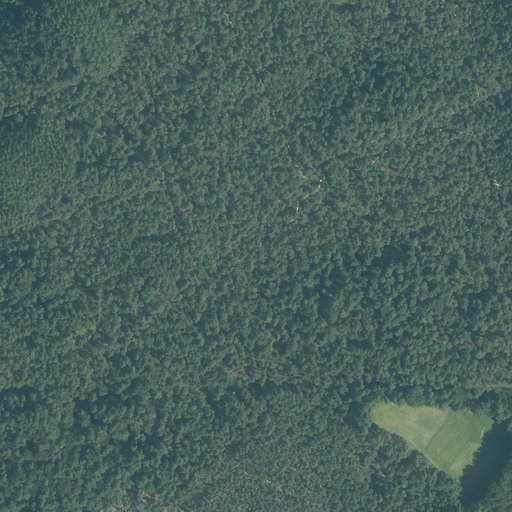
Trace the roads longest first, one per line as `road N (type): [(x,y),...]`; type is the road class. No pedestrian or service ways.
road 1 (track): [(0,450),(303,179)]
road 2 (track): [(303,179),(218,1)]
road 3 (track): [(303,179),(338,152),(461,109)]
